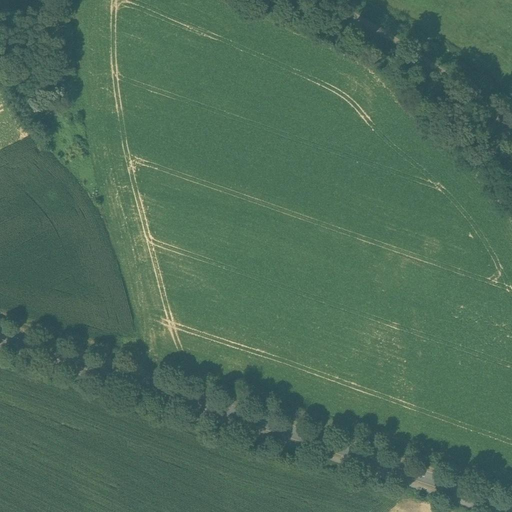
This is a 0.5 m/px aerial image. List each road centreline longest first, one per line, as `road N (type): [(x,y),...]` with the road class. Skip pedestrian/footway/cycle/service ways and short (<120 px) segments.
road 1 (secondary): [(511,505),(0,332)]
road 2 (track): [(511,132),(454,81),(327,0)]
